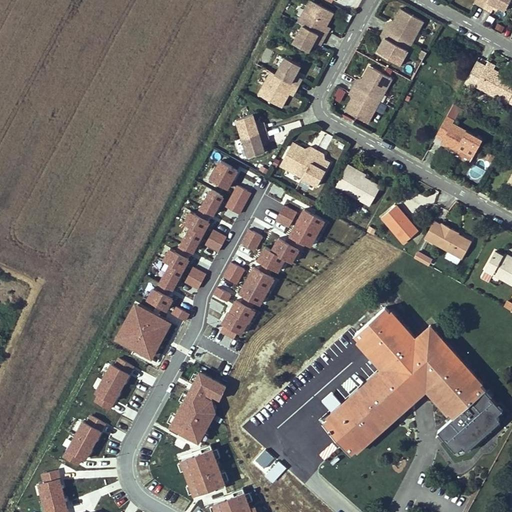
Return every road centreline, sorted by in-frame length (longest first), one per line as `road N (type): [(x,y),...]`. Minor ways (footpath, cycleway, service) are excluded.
road 1 (residential): [(374,0),(319,99),(321,111),(511,220)]
road 2 (residential): [(172,511),(140,472),(138,446),(150,406),(254,206)]
